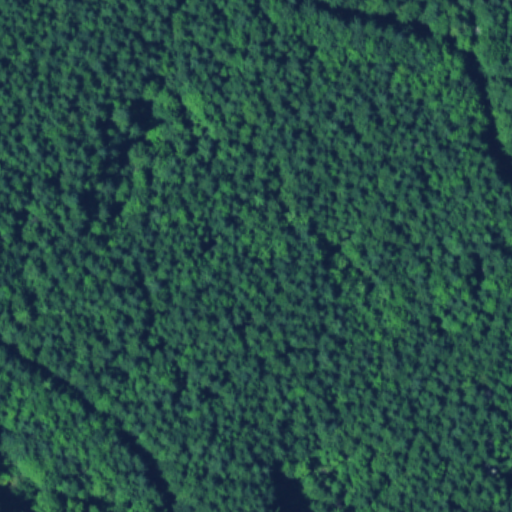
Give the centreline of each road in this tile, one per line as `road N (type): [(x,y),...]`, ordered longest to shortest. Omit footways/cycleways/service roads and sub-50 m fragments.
road 1 (track): [(311,0),(464,47),(483,71),(511,170)]
road 2 (track): [(178,511),(127,435),(0,336)]
